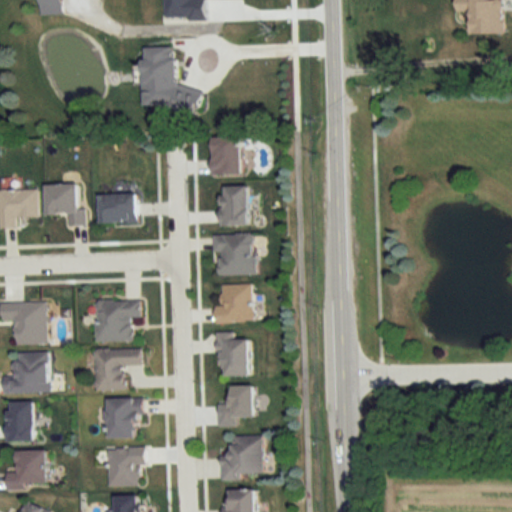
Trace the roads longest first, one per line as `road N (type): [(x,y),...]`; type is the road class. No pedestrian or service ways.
road 1 (tertiary): [(328,0),(343,511)]
road 2 (residential): [(186,511),(175,142)]
road 3 (residential): [(179,258),(0,265)]
